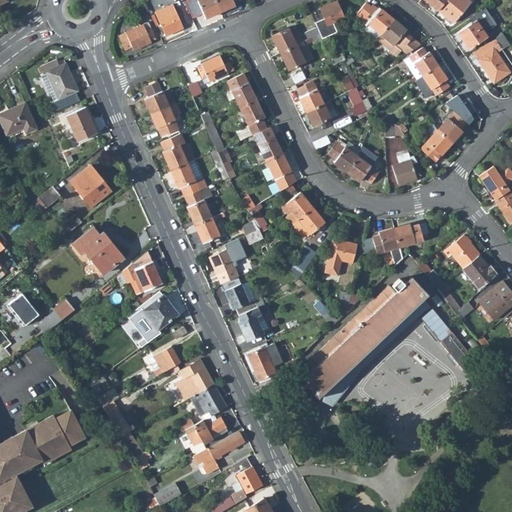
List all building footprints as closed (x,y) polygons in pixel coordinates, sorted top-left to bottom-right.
[(148,11),(142,0),(136,5),(140,15),(148,11)] [(219,11),(214,0),(196,0),(197,0),(205,17),(219,11)] [(214,0),(219,11),(234,5),(233,2),(237,0),(214,0)] [(345,18),(337,0),(320,8),(324,18),(315,22),(317,27),(320,33),(323,38),(338,32),(334,23),(345,18)] [(445,0),(424,0),(437,10),(445,0)] [(453,23),(470,1),(469,0),(445,0),(437,10),(453,23)] [(181,25),(186,23),(176,2),(154,12),(164,35),(182,27),(181,25)] [(365,5),(357,16),(374,29),(380,35),(393,20),(380,10),(378,12),(371,7),(370,9),(365,5)] [(324,18),(320,8),(311,12),(315,22),(324,18)] [(488,36),(492,34),(479,17),(476,20),(488,36)] [(393,20),(380,35),(400,50),(401,49),(410,38),(403,32),(405,29),(393,20)] [(457,33),(469,50),(488,36),(476,20),(457,33)] [(149,40),(153,38),(148,27),(143,29),(142,25),(119,35),(124,49),(132,46),(133,49),(150,41),(149,40)] [(317,27),(306,32),(309,39),(320,33),(317,27)] [(287,29),(271,35),(280,53),(295,45),(287,29)] [(380,35),(374,29),(370,34),(376,40),(380,35)] [(320,33),(309,39),(304,41),(308,48),(324,41),(323,38),(320,33)] [(501,50),(508,45),(500,33),(493,38),(498,44),(501,50)] [(368,48),(361,34),(356,37),(363,51),(368,48)] [(376,40),(395,56),(400,50),(380,35),(376,40)] [(410,38),(401,49),(405,53),(410,47),(412,49),(416,43),(410,38)] [(488,41),(493,47),(498,44),(493,38),(488,41)] [(473,52),(477,59),(493,47),(488,41),(473,52)] [(303,62),(300,55),(306,52),(302,42),(295,45),(280,53),(287,69),(303,62)] [(423,47),(409,55),(422,76),(438,66),(430,52),(427,53),(423,47)] [(494,83),(510,71),(493,47),(477,59),(494,83)] [(303,62),(310,59),(306,52),(300,55),(303,62)] [(207,75),(209,80),(226,72),(223,63),(219,55),(202,62),(202,64),(198,66),(203,77),(207,75)] [(409,55),(404,59),(416,80),(422,76),(409,55)] [(49,91),(53,100),(74,91),(70,83),(73,82),(65,63),(56,67),(54,60),(38,67),(41,73),(39,74),(48,91),(49,91)] [(233,69),(229,60),(223,63),(226,72),(233,69)] [(438,66),(422,76),(434,97),(448,88),(444,82),(447,80),(438,66)] [(239,107),(255,100),(243,73),(227,80),(232,90),(236,99),(239,107)] [(434,97),(422,76),(416,80),(428,100),(434,97)] [(142,98),(149,113),(173,102),(167,90),(160,93),(155,81),(143,86),(147,96),(142,98)] [(185,85),(189,95),(190,97),(199,92),(194,81),(185,85)] [(307,111),(324,103),(313,81),(299,88),(302,96),(300,97),(307,111)] [(227,102),(236,99),(232,90),(223,94),(227,102)] [(239,107),(248,125),(252,134),(266,128),(261,118),(264,117),(255,100),(239,107)] [(314,126),(331,118),(327,110),(333,107),(330,100),(328,101),(324,103),(307,111),(314,126)] [(171,116),(178,113),(173,102),(149,113),(160,136),(176,128),(171,116)] [(25,137),(36,132),(25,105),(7,113),(7,115),(0,117),(0,125),(6,139),(23,132),(25,137)] [(353,111),(357,119),(368,113),(367,110),(364,105),(353,111)] [(76,141),(96,133),(84,106),(64,115),(76,141)] [(209,121),(205,112),(198,115),(202,122),(203,124),(209,121)] [(464,123),(453,113),(436,131),(450,143),(461,132),(459,129),(464,123)] [(383,119),(384,136),(393,136),(392,123),(383,119)] [(215,152),(222,148),(209,121),(203,124),(214,149),(215,152)] [(392,123),(393,136),(404,135),(397,125),(392,123)] [(436,131),(432,124),(426,131),(431,137),(420,149),(433,162),(450,143),(436,131)] [(248,125),(234,131),(238,141),(252,134),(248,125)] [(187,143),(183,142),(179,133),(159,141),(163,151),(161,152),(170,169),(186,162),(191,160),(194,158),(187,143)] [(282,153),(273,136),(257,144),(266,161),(282,153)] [(352,158),(332,145),(325,154),(333,160),(332,162),(345,171),(352,158)] [(215,152),(221,163),(228,160),(230,159),(224,147),(222,148),(215,152)] [(208,152),(221,179),(227,176),(221,163),(215,152),(214,149),(208,152)] [(266,161),(280,189),(296,180),(282,153),(266,161)] [(420,173),(416,162),(412,156),(407,158),(407,160),(391,165),(397,183),(415,177),(415,175),(420,173)] [(366,182),(373,171),(352,158),(345,171),(359,180),(360,177),(366,182)] [(186,162),(195,181),(200,179),(191,160),(186,162)] [(227,176),(227,177),(228,179),(235,176),(228,160),(221,163),(227,176)] [(200,179),(195,181),(186,162),(170,169),(178,187),(180,186),(185,196),(204,187),(200,179)] [(91,204),(109,190),(90,166),(71,180),(91,204)] [(492,167),(478,176),(493,200),(493,199),(507,190),(502,182),(511,177),(506,168),(497,174),(492,167)] [(53,185),(39,196),(47,207),(61,195),(53,185)] [(204,200),(210,197),(205,187),(204,187),(185,196),(189,205),(186,206),(195,224),(211,217),(204,200)] [(508,223),(511,220),(511,197),(507,190),(493,199),(493,200),(508,223)] [(300,191),(286,202),(298,218),(312,207),(300,191)] [(242,202),(247,210),(254,205),(247,194),(240,199),(242,202)] [(39,212),(45,207),(37,198),(31,202),(39,212)] [(253,220),(258,228),(264,238),(266,242),(267,242),(274,237),(255,205),(254,205),(247,210),(253,220)] [(305,237),(324,222),(312,207),(298,218),(291,223),(302,237),(305,237)] [(218,220),(225,218),(222,211),(216,214),(218,220)] [(85,219),(79,212),(65,224),(70,231),(85,219)] [(203,242),(219,234),(211,217),(195,224),(203,242)] [(253,220),(242,225),(246,234),(258,228),(253,220)] [(398,246),(422,238),(417,223),(409,225),(409,223),(393,228),(398,246)] [(103,233),(99,236),(93,227),(73,242),(81,252),(85,249),(103,272),(122,258),(103,233)] [(246,234),(251,245),(264,238),(258,228),(246,234)] [(402,259),(398,246),(393,228),(378,233),(378,235),(372,237),(377,252),(391,248),(396,265),(402,259)] [(478,255),(463,236),(442,252),(446,257),(449,254),(461,269),(477,256),(478,255)] [(351,261),(355,243),(339,239),(338,241),(334,239),(326,271),(339,274),(343,259),(351,261)] [(315,251),(306,244),(289,266),(298,275),(315,251)] [(229,268),(233,266),(226,248),(209,256),(216,273),(217,273),(220,278),(231,272),(229,268)] [(135,269),(152,261),(148,250),(132,263),(135,269)] [(487,268),(477,256),(461,269),(476,288),(494,275),(488,267),(487,268)] [(152,261),(135,269),(132,263),(122,271),(127,282),(130,281),(135,293),(144,290),(161,283),(152,261)] [(425,275),(437,289),(442,284),(444,283),(433,269),(425,275)] [(317,365),(301,380),(304,383),(312,392),(317,397),(321,393),(401,319),(427,295),(411,279),(396,293),(390,286),(311,358),(317,365)] [(108,283),(100,289),(104,295),(112,288),(108,283)] [(261,303),(258,296),(248,301),(240,283),(223,290),(231,309),(235,307),(238,315),(253,307),(261,303)] [(497,315),(511,303),(511,296),(501,283),(483,297),(497,315)] [(437,289),(454,312),(460,307),(442,284),(437,289)] [(345,312),(349,294),(340,292),(336,309),(345,312)] [(22,293),(9,303),(25,324),(38,313),(22,293)] [(142,310),(157,330),(176,316),(167,305),(169,303),(162,294),(142,310)] [(361,296),(349,294),(345,312),(361,297),(361,296)] [(55,311),(62,320),(74,310),(65,299),(53,309),(55,311)] [(246,341),(262,333),(264,332),(263,330),(268,328),(261,313),(267,310),(263,302),(261,303),(253,307),(238,315),(240,321),(238,323),(246,341)] [(466,302),(466,303),(460,307),(454,312),(459,319),(471,309),(466,302)] [(176,316),(178,314),(169,303),(167,305),(176,316)] [(434,308),(422,318),(442,340),(452,333),(434,308)] [(331,325),(339,318),(335,314),(331,309),(324,312),(331,325)] [(345,312),(336,309),(335,314),(339,318),(345,312)] [(157,330),(142,310),(130,319),(143,337),(137,342),(140,347),(160,333),(157,330)] [(37,325),(44,334),(62,320),(55,311),(37,325)] [(290,329),(296,325),(293,318),(286,321),(290,329)] [(176,339),(187,332),(183,326),(172,334),(176,339)] [(480,362),(452,333),(442,340),(467,372),(480,362)] [(275,350),(277,349),(274,342),(247,355),(258,380),(276,371),(273,365),(279,362),(276,355),(278,354),(275,350)] [(105,364),(123,351),(119,346),(101,358),(105,364)] [(180,362),(171,346),(147,359),(155,372),(152,373),(154,377),(180,363),(180,362)] [(182,378),(185,377),(191,387),(195,394),(213,383),(199,359),(179,370),(182,378)] [(195,394),(191,387),(185,377),(182,378),(174,383),(184,400),(185,399),(187,398),(195,394)] [(213,383),(195,394),(187,398),(185,399),(189,407),(193,405),(199,416),(201,414),(203,419),(206,417),(226,406),(213,383)] [(102,407),(111,402),(106,392),(95,399),(100,408),(102,407)] [(102,407),(108,417),(120,410),(114,400),(111,402),(102,407)] [(127,432),(131,430),(120,410),(108,417),(112,425),(121,436),(127,432)] [(87,441),(74,416),(59,424),(58,422),(16,444),(17,445),(0,454),(0,453),(0,511),(34,511),(27,498),(25,499),(16,481),(38,469),(37,468),(44,464),(46,469),(74,454),(72,451),(79,448),(78,446),(87,441)] [(203,419),(184,429),(194,448),(212,439),(210,435),(220,430),(225,427),(219,417),(209,422),(206,417),(203,419)] [(212,439),(222,433),(220,430),(210,435),(212,439)] [(135,457),(141,453),(127,432),(121,436),(135,457)] [(207,448),(202,451),(193,456),(197,465),(198,464),(202,462),(205,466),(203,468),(206,474),(218,467),(213,459),(243,442),(238,433),(208,449),(207,448)] [(150,456),(147,450),(141,453),(135,457),(137,460),(141,468),(141,469),(145,467),(144,466),(148,464),(145,459),(150,456)] [(375,454),(367,461),(374,468),(382,462),(375,454)] [(252,466),(247,457),(231,466),(242,488),(233,494),(234,495),(210,508),(211,511),(222,511),(234,505),(233,501),(262,484),(252,466)] [(159,504),(160,506),(182,494),(176,483),(154,495),(159,504)] [(223,496),(231,492),(226,484),(219,487),(223,496)] [(271,511),(264,499),(244,510),(244,511),(271,511)]
